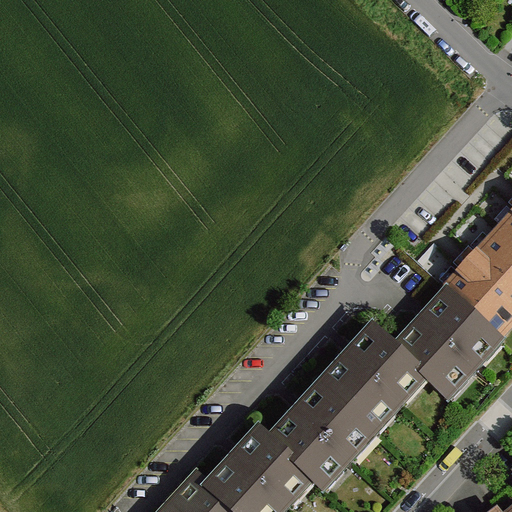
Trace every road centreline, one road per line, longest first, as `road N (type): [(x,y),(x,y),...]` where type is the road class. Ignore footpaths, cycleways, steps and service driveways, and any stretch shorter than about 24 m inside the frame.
road 1 (residential): [(507,84),(132,511)]
road 2 (residential): [(416,511),(511,408)]
road 3 (residential): [(507,84),(419,0)]
